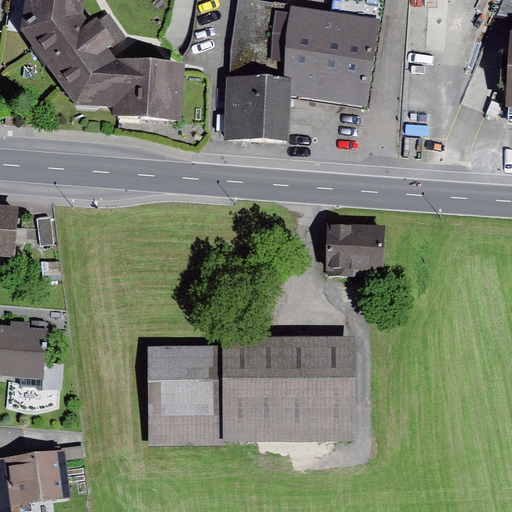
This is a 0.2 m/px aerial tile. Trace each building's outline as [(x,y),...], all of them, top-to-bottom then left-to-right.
[(84,0),(24,0),(20,32),(76,106),(113,109),(112,120),(181,125),(185,65),(117,60),(110,51),(126,39),(117,26),(108,15),(91,27),(83,15),(84,0)] [(381,22),(245,0),(238,0),(227,79),(290,80),(290,98),(368,111),(381,22)] [(451,0),(424,0),(421,51),(448,53),(451,0)] [(290,98),(290,80),(227,79),(225,141),(289,143),(290,98)] [(22,118),(6,118),(5,126),(22,127),(22,118)] [(19,209),(0,207),(0,257),(14,259),(19,209)] [(51,218),(37,220),(40,247),(54,245),(51,218)] [(384,230),(328,228),(326,273),(338,273),(338,277),(367,279),(367,276),(382,277),(384,230)] [(61,262),(42,263),(43,285),(62,284),(61,262)] [(10,327),(0,326),(0,376),(42,380),(44,364),(47,331),(28,330),(29,324),(10,322),(10,327)] [(224,348),(147,348),(148,448),(224,447),(224,443),(356,442),(356,340),(224,340),(224,348)] [(64,366),(44,364),(42,380),(42,390),(62,392),(64,366)] [(62,452),(0,459),(0,511),(21,511),(20,506),(72,500),(67,462),(86,460),(85,447),(62,449),(62,452)]
